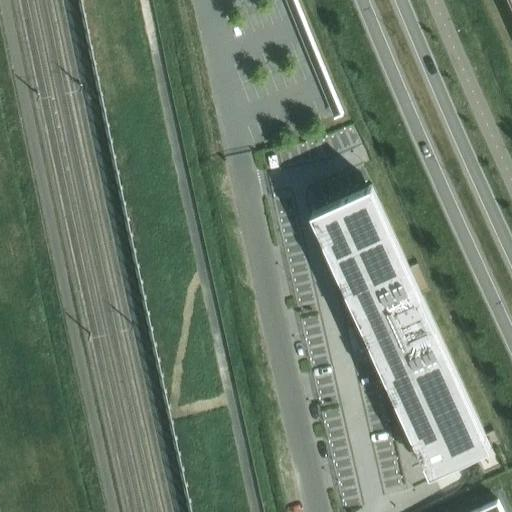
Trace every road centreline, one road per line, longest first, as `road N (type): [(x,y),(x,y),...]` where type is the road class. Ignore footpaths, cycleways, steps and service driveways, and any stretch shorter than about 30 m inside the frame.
road 1 (secondary): [(362,0),(511,334)]
road 2 (unclassified): [(240,157),(319,511)]
road 3 (secondary): [(511,264),(399,0)]
